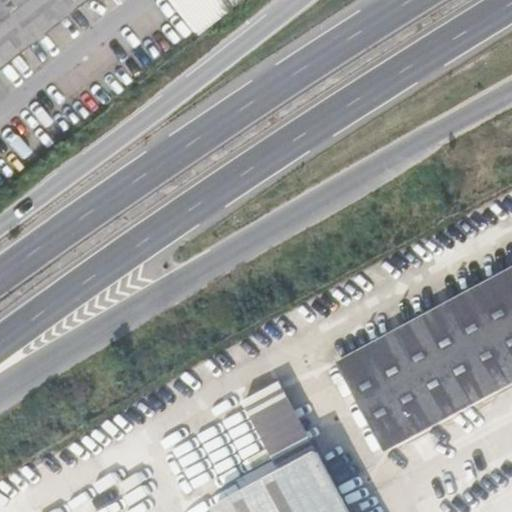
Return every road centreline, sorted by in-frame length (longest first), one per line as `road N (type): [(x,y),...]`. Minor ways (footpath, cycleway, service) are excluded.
road 1 (primary): [(0,347),(145,243),(511,12)]
road 2 (primary): [(0,386),(511,91)]
road 3 (primary): [(427,0),(127,192),(0,285)]
road 4 (primary): [(291,0),(0,226)]
road 5 (unknown): [(152,452),(35,493)]
